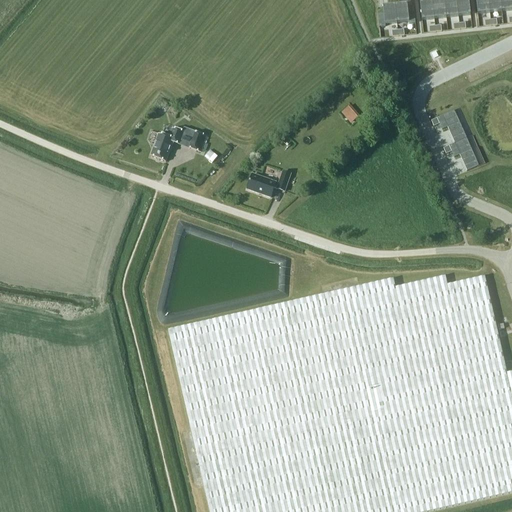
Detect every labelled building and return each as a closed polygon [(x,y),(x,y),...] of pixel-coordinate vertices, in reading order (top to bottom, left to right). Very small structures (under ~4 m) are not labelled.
[(446,18),(444,0),(443,0),(437,1),(434,1),(432,1),(434,20),(446,18)] [(458,17),(456,0),(444,0),(446,18),(458,17)] [(470,16),(468,0),(456,0),(458,17),(470,16)] [(490,13),(488,0),(475,0),(478,15),(490,13)] [(502,12),(500,0),(488,0),(490,13),(502,12)] [(511,10),(511,0),(500,0),(502,12),(511,10)] [(434,20),(432,1),(430,2),(427,2),(421,3),(420,3),(422,21),(434,20)] [(408,12),(407,4),(405,4),(402,5),(395,6),(397,24),(409,23),(409,25),(415,24),(414,12),(408,12)] [(397,24),(395,6),(388,6),(385,7),(383,7),(384,15),(378,16),(379,28),(385,27),(385,25),(397,24)] [(342,114),(351,125),(360,117),(351,107),(342,114)] [(466,139),(454,111),(442,116),(437,119),(439,125),(442,130),(447,128),(448,130),(450,133),(455,144),(466,139)] [(437,119),(431,121),(434,127),(439,125),(437,119)] [(184,133),(173,129),(170,138),(159,134),(151,157),(166,163),(173,143),(179,145),(184,133)] [(188,148),(201,152),(206,137),(194,133),(188,148)] [(478,167),(466,139),(455,144),(449,146),(452,152),(454,158),(460,155),(461,158),(462,161),(467,171),(467,172),(478,167)] [(449,146),(443,149),(446,155),(452,152),(449,146)] [(285,192),(287,185),(291,175),(283,172),(279,184),(252,175),(247,190),(271,198),(274,188),(285,192)] [(394,281),(343,292),(169,331),(209,511),(434,511),(511,494),(511,373),(507,374),(485,278),(448,286),(446,278),(396,289),(394,281)]
